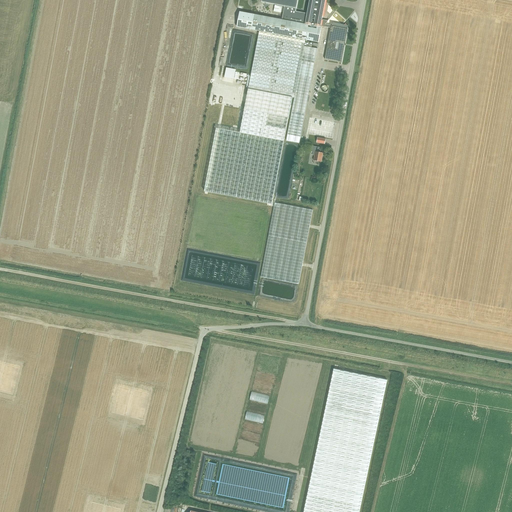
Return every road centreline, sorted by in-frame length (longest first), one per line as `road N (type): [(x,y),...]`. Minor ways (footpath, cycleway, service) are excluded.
road 1 (track): [(0,290),(511,384)]
road 2 (unclassified): [(304,325),(363,0)]
road 3 (track): [(0,266),(304,325)]
road 4 (unclassified): [(159,511),(205,330),(304,325)]
road 5 (unclassified): [(511,363),(304,325)]
